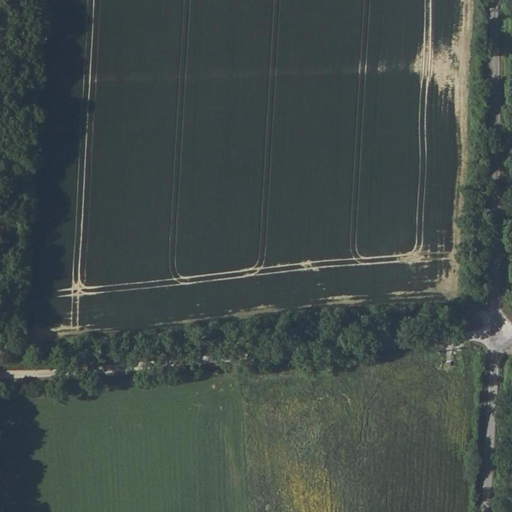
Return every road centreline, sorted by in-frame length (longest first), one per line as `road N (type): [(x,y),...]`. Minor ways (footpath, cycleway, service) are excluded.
road 1 (unclassified): [(494,334),(98,373),(0,375)]
road 2 (unclassified): [(494,334),(492,0)]
road 3 (unclassified): [(485,511),(494,334)]
